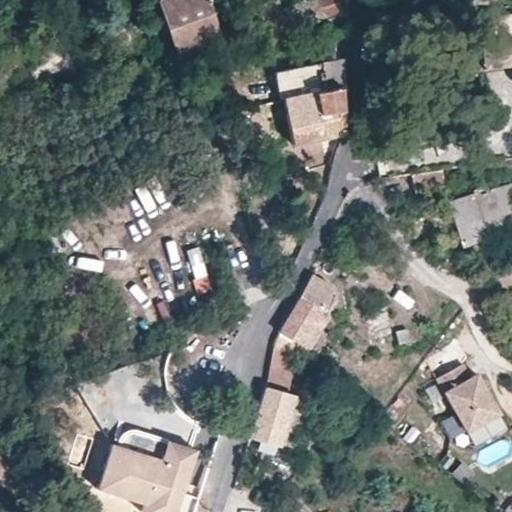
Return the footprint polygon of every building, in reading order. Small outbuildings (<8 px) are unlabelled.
[(205,0),(161,0),(157,2),(177,56),(186,54),(186,50),(193,48),(199,46),(200,49),(219,43),(205,0)] [(293,32),(296,30),(343,9),(338,0),(303,0),(283,10),(293,32)] [(269,44),(293,32),(283,10),(258,21),(269,44)] [(326,18),(327,22),(333,38),(342,35),(353,30),(345,10),(326,18)] [(323,62),(336,59),(333,51),(322,53),(323,62)] [(344,73),(341,58),(336,59),(323,62),(279,69),(285,96),(293,139),(343,132),(345,131),(344,108),(343,87),(345,85),(344,73)] [(431,189),(429,172),(402,176),(405,193),(431,189)] [(511,222),(511,185),(511,184),(450,201),(463,246),(491,238),(489,229),(511,222)] [(374,250),(377,236),(353,231),(351,246),(374,250)] [(332,289),(311,277),(291,313),(279,333),(272,346),(296,355),(301,345),(332,289)] [(287,395),(297,356),(296,355),(272,346),(262,386),(264,387),(287,395)] [(462,365),(436,379),(465,430),(498,412),(503,409),(481,371),(469,378),(462,365)] [(248,439),(261,443),(268,446),(280,449),(281,446),(290,410),(294,397),(287,395),(264,387),(248,439)] [(306,415),(290,410),(281,446),(296,450),(306,415)] [(498,412),(465,430),(474,447),(507,428),(498,412)] [(454,413),(440,421),(453,444),(467,436),(454,413)] [(176,511),(196,448),(167,439),(161,458),(148,454),(110,443),(96,489),(142,503),(140,511),(141,511),(176,511)] [(248,439),(245,448),(258,452),(261,443),(248,439)]
